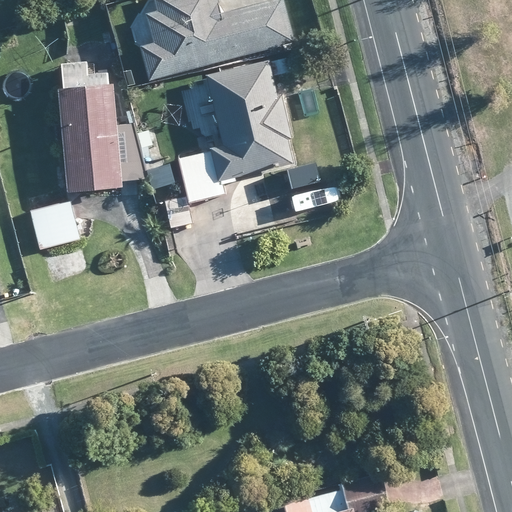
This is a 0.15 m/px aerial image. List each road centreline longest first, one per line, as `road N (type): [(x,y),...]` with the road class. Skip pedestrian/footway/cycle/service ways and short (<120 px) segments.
road 1 (residential): [(0,372),(453,255)]
road 2 (residential): [(453,255),(387,0)]
road 3 (residential): [(511,485),(453,255)]
